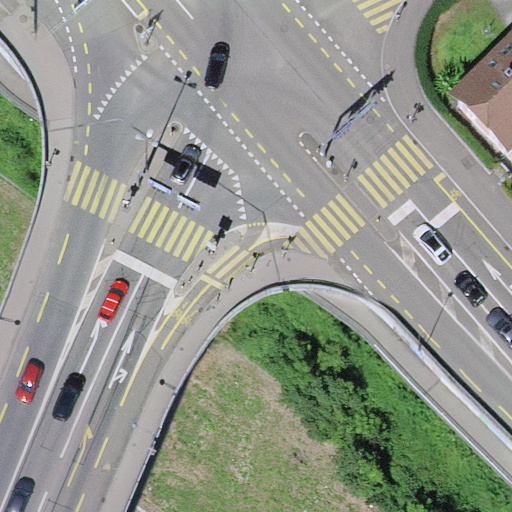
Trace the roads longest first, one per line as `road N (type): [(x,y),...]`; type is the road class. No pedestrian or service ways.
road 1 (secondary): [(228,24),(134,217),(12,511)]
road 2 (secondary): [(511,336),(371,191),(228,24)]
